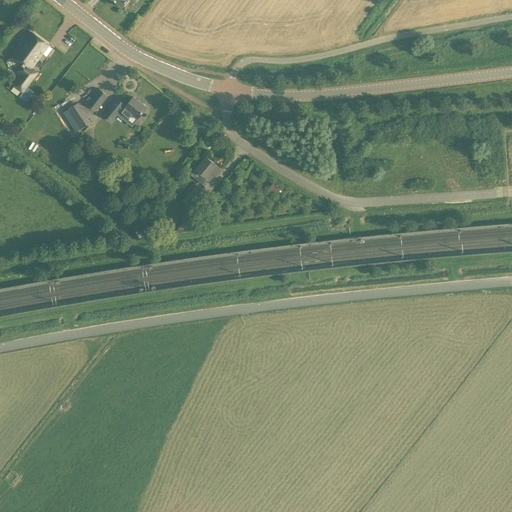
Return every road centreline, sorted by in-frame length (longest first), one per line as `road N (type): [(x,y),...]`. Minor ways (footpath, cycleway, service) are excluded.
road 1 (unclassified): [(0,346),(302,300),(511,280)]
road 2 (tertiary): [(511,72),(305,96),(229,91),(142,59),(61,0)]
